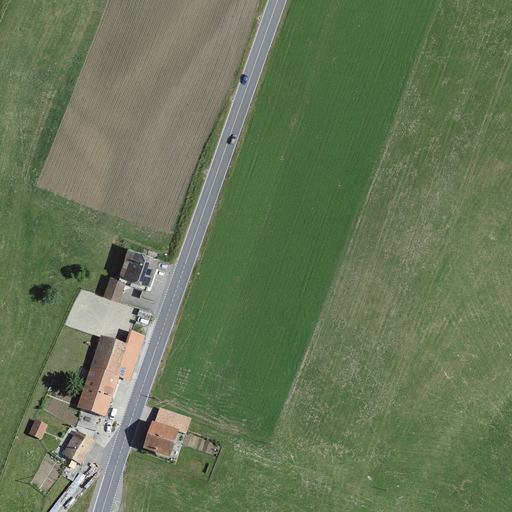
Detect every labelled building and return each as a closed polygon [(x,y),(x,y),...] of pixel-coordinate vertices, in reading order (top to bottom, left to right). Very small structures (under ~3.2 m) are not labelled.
[(154,286),(163,259),(132,247),(127,260),(133,262),(128,276),(154,286)] [(120,303),(128,283),(112,277),(104,297),(120,303)] [(147,338),(133,333),(129,345),(104,337),(80,410),(110,420),(123,380),(132,383),(147,338)] [(195,421),(161,410),(147,452),(175,461),(183,435),(189,437),(195,421)] [(50,428),(37,422),(31,436),(43,442),(50,428)] [(97,445),(78,433),(65,456),(84,467),(97,445)]
